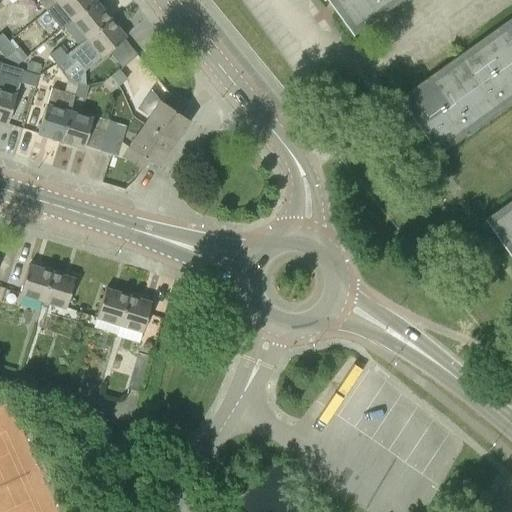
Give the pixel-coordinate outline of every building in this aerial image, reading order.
[(0,0),(7,7),(15,0),(37,0),(46,10),(59,0),(0,0)] [(93,0),(59,0),(46,10),(45,12),(59,30),(72,20),(95,2),(93,0)] [(511,0),(331,0),(357,35),(406,0),(511,0),(511,18),(402,98),(443,155),(511,104),(511,201),(488,218),(511,251),(511,0)] [(95,2),(72,20),(87,39),(110,20),(95,2)] [(110,20),(87,39),(102,57),(125,38),(110,20)] [(12,39),(8,42),(0,48),(0,52),(4,57),(17,64),(26,57),(12,39)] [(56,64),(66,56),(59,47),(49,55),(56,64)] [(66,56),(56,64),(62,72),(72,63),(66,56)] [(29,60),(25,70),(39,74),(42,65),(29,60)] [(22,70),(1,63),(0,64),(0,122),(7,124),(16,96),(14,95),(22,70)] [(110,92),(118,85),(111,76),(102,83),(110,92)] [(74,95),(78,83),(67,80),(64,92),(51,88),(46,105),(38,134),(61,141),(69,112),(67,112),(73,95),(74,95)] [(78,83),(74,95),(84,99),(88,87),(78,83)] [(149,116),(144,124),(173,144),(189,121),(179,114),(185,104),(170,94),(164,104),(148,93),(138,109),(149,116)] [(69,112),(61,141),(84,148),(84,145),(99,150),(108,120),(94,116),(93,119),(69,112)] [(108,120),(99,150),(114,155),(123,125),(108,120)] [(173,144),(144,124),(122,157),(141,170),(148,161),(158,167),(173,144)] [(19,294),(42,301),(51,272),(28,265),(19,294)] [(51,272),(42,301),(65,308),(74,279),(51,272)] [(96,318),(119,325),(128,296),(105,289),(96,318)] [(128,296),(119,325),(142,332),(151,303),(128,296)] [(37,372),(42,355),(32,351),(27,369),(37,372)] [(139,392),(148,356),(137,353),(127,389),(139,392)]
